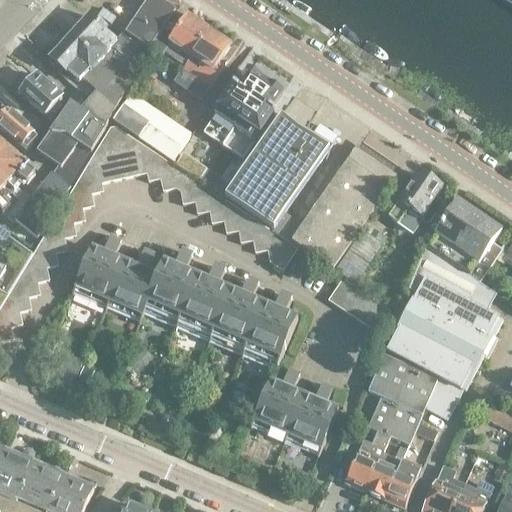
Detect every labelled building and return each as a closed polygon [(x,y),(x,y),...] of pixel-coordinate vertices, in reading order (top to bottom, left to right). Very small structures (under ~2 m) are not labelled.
[(156,0),(151,0),(128,35),(151,51),(176,13),(156,0)] [(511,0),(498,0),(511,9),(511,0)] [(93,20),(73,42),(53,65),(68,79),(70,77),(82,88),(85,85),(100,67),(101,67),(130,93),(152,54),(143,49),(139,53),(124,40),(119,46),(107,35),(108,34),(93,20)] [(167,32),(153,51),(164,59),(166,57),(185,70),(186,70),(192,61),(193,61),(211,35),(189,20),(177,39),(167,32)] [(185,70),(183,74),(210,92),(228,66),(227,65),(225,68),(222,65),(232,50),(211,35),(193,61),(192,61),(186,70),(185,70)] [(101,67),(100,67),(85,85),(98,97),(82,115),(72,109),(52,138),(66,140),(91,156),(106,132),(130,93),(101,67)] [(229,140),(266,86),(249,75),(238,91),(234,89),(209,127),(229,140)] [(63,103),(47,88),(34,77),(21,92),(23,93),(20,97),(47,121),(63,103)] [(282,97),(266,86),(229,140),(249,153),(274,116),(271,114),(282,97)] [(192,139),(134,99),(115,125),(174,166),(192,139)] [(33,146),(39,141),(34,137),(35,136),(9,112),(0,122),(0,129),(22,149),(29,142),(33,146)] [(330,151),(281,118),(225,201),(274,234),(330,151)] [(32,264),(0,318),(0,348),(1,349),(16,345),(14,331),(25,329),(23,316),(34,314),(32,301),(43,299),(41,286),(52,284),(49,272),(61,270),(58,257),(70,255),(68,242),(79,240),(77,227),(88,225),(85,213),(97,211),(94,198),(106,195),(105,188),(149,178),(150,186),(163,184),(165,196),(179,193),(184,197),(186,209),(198,206),(200,218),(213,216),(215,228),(227,226),(229,238),(241,235),(244,247),(256,245),(258,257),(271,255),(273,267),(285,276),(299,253),(174,166),(117,131),(111,132),(32,264)] [(91,156),(66,140),(52,138),(39,156),(58,169),(53,176),(55,178),(70,191),(93,157),(91,156)] [(28,188),(36,179),(0,146),(0,213),(3,216),(11,207),(0,197),(17,178),(28,188)] [(356,152),(348,164),(293,246),(334,274),(366,227),(390,191),(398,180),(356,152)] [(206,173),(193,164),(186,174),(200,183),(206,173)] [(423,221),(443,192),(420,176),(390,220),(400,227),(410,213),(423,221)] [(72,192),(70,191),(55,178),(16,224),(38,243),(47,232),(45,223),(72,192)] [(500,233),(459,205),(447,222),(437,215),(417,245),(426,251),(479,288),(495,263),(505,250),(511,239),(501,232),(500,233)] [(388,242),(366,227),(334,274),(356,289),(388,242)] [(157,259),(155,258),(147,254),(140,271),(117,261),(124,244),(114,240),(107,257),(94,251),(74,300),(76,301),(80,293),(111,306),(107,315),(109,315),(113,307),(144,320),(140,329),(142,329),(150,312),(182,326),(178,335),(180,336),(184,327),(215,340),(211,349),(213,350),(217,341),(248,354),(245,363),(246,364),(250,355),(282,368),(278,377),(279,378),(302,326),(288,320),(295,303),(285,299),(278,316),(255,306),(262,289),(253,285),(246,301),(222,291),(229,275),(219,270),(212,287),(189,277),(196,261),(185,256),(178,272),(166,267),(161,279),(151,275),(157,259)] [(0,241),(0,309),(29,262),(0,241)] [(511,251),(511,254),(505,250),(495,263),(510,273),(511,269),(511,251)] [(439,384),(428,411),(450,421),(464,393),(466,395),(504,325),(486,316),(495,299),(479,288),(426,251),(410,294),(417,298),(388,354),(440,382),(439,384)] [(330,305),(376,336),(379,337),(392,315),(342,282),(330,305)] [(369,431),(380,436),(392,441),(411,449),(428,411),(439,384),(386,355),(369,397),(382,402),(369,431)] [(323,453),(319,462),(322,463),(343,414),(330,409),(337,393),(328,388),(321,405),(298,395),(305,379),(294,374),(287,390),(274,385),(253,433),(255,434),(259,425),(290,439),(287,447),(289,448),(292,440),(323,453)] [(511,421),(499,415),(493,429),(511,437),(511,421)] [(429,431),(425,441),(435,446),(439,435),(429,431)] [(368,496),(381,466),(392,441),(380,436),(374,449),(366,445),(347,487),(368,496)] [(35,467),(6,454),(0,467),(0,511),(12,511),(17,507),(35,467)] [(395,473),(381,466),(368,496),(387,505),(404,466),(399,464),(395,473)] [(404,466),(387,505),(404,511),(406,511),(423,474),(404,466)] [(503,488),(510,471),(500,466),(497,474),(498,474),(494,484),(503,488)] [(49,511),(64,479),(35,467),(17,507),(12,511),(49,511)] [(444,471),(425,511),(455,511),(465,489),(453,484),(456,476),(444,471)] [(85,511),(94,493),(64,479),(49,511),(85,511)] [(478,494),(465,489),(455,511),(484,511),(493,492),(481,487),(478,494)]
